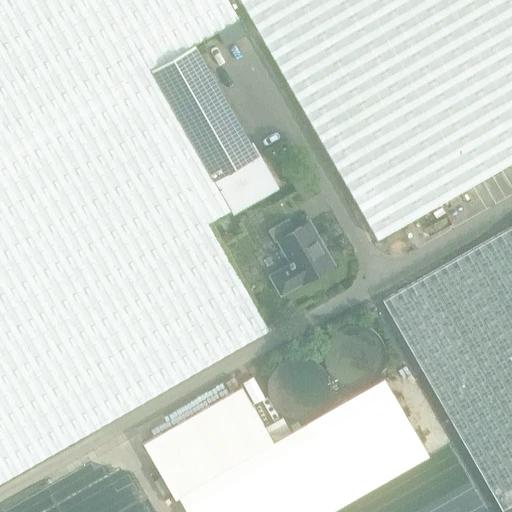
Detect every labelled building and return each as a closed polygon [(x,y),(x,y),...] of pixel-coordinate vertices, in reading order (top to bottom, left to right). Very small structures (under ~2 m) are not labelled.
[(230,210),(213,181),(150,71),(195,44),(238,18),(228,0),(0,0),(0,483),(269,329),(208,222),(230,210)] [(511,0),(241,0),(377,238),(511,160),(511,0)] [(195,44),(150,71),(213,181),(257,155),(195,44)] [(287,219),(268,231),(274,242),(277,240),(291,264),(270,276),(280,294),(301,282),(302,283),(333,265),(308,222),(294,231),(287,219)] [(503,511),(511,507),(511,226),(380,301),(499,511),(503,511)] [(253,377),(242,383),(254,404),(265,398),(253,377)] [(241,386),(143,443),(175,498),(178,497),(187,511),(326,511),(354,496),(427,454),(384,378),(310,421),(273,442),(272,439),(282,433),(275,421),(265,427),(241,386)]
